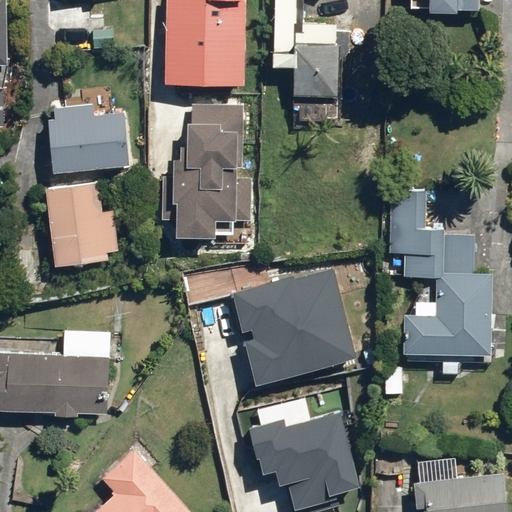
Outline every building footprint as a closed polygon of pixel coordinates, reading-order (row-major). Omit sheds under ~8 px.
[(165,0),(162,84),(241,87),(244,0),(165,0)] [(271,0),(269,66),(292,67),(291,96),(295,97),(336,98),(335,115),(328,115),(327,136),(345,137),(344,141),(378,143),(379,110),(374,110),(376,72),(340,70),(341,44),(333,44),(334,23),(300,22),(299,32),(295,31),(295,0),(271,0)] [(424,0),(423,11),(452,14),(454,9),(476,10),(476,0),(424,0)] [(93,105),(46,105),(47,173),(125,172),(124,115),(93,115),(93,105)] [(99,183),(41,190),(52,266),(107,259),(106,252),(117,250),(112,211),(103,212),(99,183)] [(454,228),(391,224),(391,254),(404,254),(404,276),(435,276),(435,316),(400,316),(401,353),(488,357),(491,271),(455,272),(454,228)] [(354,360),(328,267),(228,291),(238,331),(249,328),(251,338),(242,340),(253,384),(354,360)] [(60,354),(0,351),(0,413),(107,418),(111,331),(62,329),(60,354)] [(359,486),(338,409),(286,424),(284,417),(241,429),(247,448),(251,447),(259,475),(274,470),(278,484),(286,481),(295,510),(327,500),(326,496),(359,486)] [(190,511),(131,448),(96,479),(111,495),(91,511),(190,511)] [(503,511),(499,471),(415,483),(417,497),(376,495),(374,511),(503,511)]
